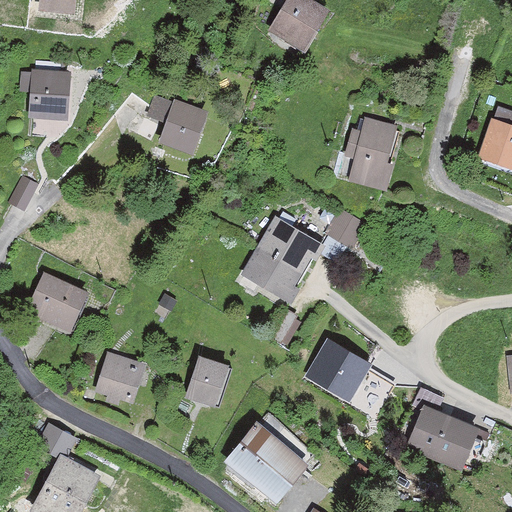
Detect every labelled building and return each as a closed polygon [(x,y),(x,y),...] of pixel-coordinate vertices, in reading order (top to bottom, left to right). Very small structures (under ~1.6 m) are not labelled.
[(41,0),(39,18),(77,23),(80,0),(41,0)] [(289,0),(267,40),(305,61),(331,15),(303,0),(289,0)] [(21,115),(65,119),(69,69),(26,65),(21,115)] [(153,137),(190,153),(208,109),(171,93),(153,137)] [(511,116),(497,111),(475,166),(511,179),(511,116)] [(342,186),(382,199),(403,132),(363,119),(342,186)] [(38,183),(22,175),(9,201),(24,209),(38,183)] [(367,229),(341,214),(327,239),(353,254),(367,229)] [(231,279),(287,311),(324,248),(268,216),(231,279)] [(26,314),(71,334),(90,292),(45,272),(26,314)] [(370,361),(324,338),(304,377),(351,400),(370,361)] [(93,394),(133,404),(144,361),(104,351),(93,394)] [(183,403),(218,412),(230,365),(195,356),(183,403)] [(481,426),(424,403),(406,446),(463,469),(481,426)] [(226,461),(279,502),(310,462),(258,420),(226,461)] [(55,421),(45,438),(71,453),(81,436),(55,421)] [(31,511),(78,511),(99,475),(62,455),(31,511)]
